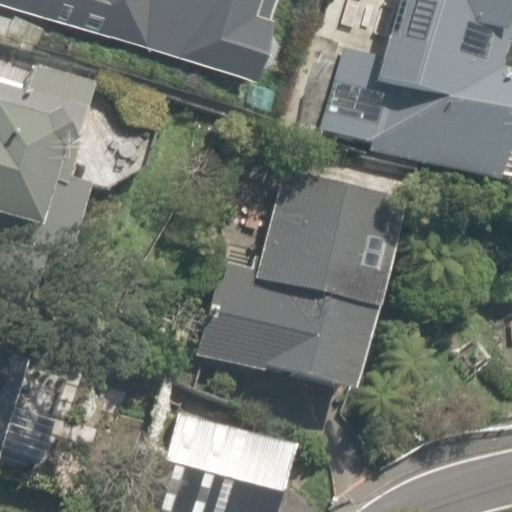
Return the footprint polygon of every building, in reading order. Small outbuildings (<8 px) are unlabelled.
[(65,0),(58,28),(255,84),(278,0),(65,0)] [(511,0),(391,0),(375,66),(336,56),(312,153),(511,202),(511,0)] [(136,178),(157,112),(0,61),(0,263),(57,282),(82,205),(136,178)] [(211,269),(184,366),(344,411),(402,206),(276,171),(246,278),(211,269)] [(0,365),(0,440),(23,373),(0,365)] [(268,511),(287,449),(154,411),(124,511),(268,511)]
